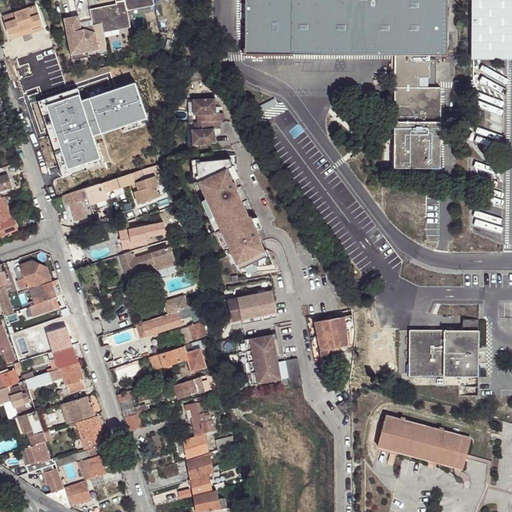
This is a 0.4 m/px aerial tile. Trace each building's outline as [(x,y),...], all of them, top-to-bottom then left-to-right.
[(115,0),(116,3),(125,2),(127,10),(154,5),(153,0),(115,0)] [(245,0),(245,55),(289,54),(288,0),(245,0)] [(394,55),(428,55),(446,55),(446,0),(288,0),(289,54),(394,55)] [(90,12),(93,25),(102,23),(104,32),(131,27),(127,10),(125,2),(116,3),(118,9),(113,10),(112,7),(91,12),(90,12)] [(37,8),(4,18),(12,42),(15,41),(14,36),(26,32),(27,37),(45,31),(37,8)] [(79,17),(64,20),(73,61),(108,53),(107,49),(104,32),(102,23),(93,25),(94,31),(89,32),(89,29),(82,30),(79,17)] [(428,78),(428,55),(394,55),(394,168),(439,168),(440,89),(417,89),(417,78),(428,78)] [(219,97),(197,98),(197,113),(200,113),(201,121),(198,121),(198,128),(195,129),(196,143),(218,142),(218,128),(223,128),(222,120),(227,120),(227,112),(220,112),(219,97)] [(69,120),(88,114),(92,113),(87,101),(63,109),(67,121),(69,120)] [(96,138),(88,114),(69,120),(77,145),(74,145),(76,153),(101,145),(99,137),(96,138)] [(322,160),(324,162),(314,171),(340,197),(356,181),(328,153),(322,160)] [(233,159),(199,160),(199,173),(196,174),(238,262),(242,260),(244,264),(255,259),(257,263),(275,264),(268,249),(266,250),(260,237),(262,236),(252,216),(251,216),(238,189),(240,188),(233,175),(234,174),(233,159)] [(163,172),(161,164),(159,165),(154,166),(130,174),(133,182),(135,181),(154,175),(163,172)] [(130,174),(64,196),(67,204),(70,203),(76,220),(87,216),(81,199),(88,197),(107,191),(130,183),(133,182),(130,174)] [(0,238),(6,236),(6,235),(20,230),(16,218),(15,219),(9,202),(6,203),(4,198),(1,198),(0,194),(0,192),(13,189),(8,175),(0,177),(0,238)] [(158,185),(154,175),(135,181),(138,189),(133,190),(135,196),(157,189),(156,185),(158,185)] [(359,205),(371,194),(363,185),(351,196),(359,205)] [(159,195),(157,189),(135,196),(138,203),(159,195)] [(107,191),(88,197),(89,201),(108,195),(107,191)] [(15,219),(16,218),(17,218),(9,196),(4,198),(6,203),(9,202),(15,219)] [(161,220),(164,227),(176,222),(173,215),(161,220)] [(123,244),(124,247),(149,242),(147,235),(161,231),(159,222),(120,231),(122,237),(123,244)] [(133,257),(131,250),(120,254),(128,278),(147,271),(146,269),(155,266),(156,269),(177,262),(171,245),(133,257)] [(81,252),(72,255),(75,265),(84,262),(84,261),(83,258),(81,252)] [(242,260),(238,262),(242,271),(276,267),(275,264),(257,263),(255,259),(244,264),(242,260)] [(26,278),(28,287),(50,280),(46,269),(33,262),(21,266),(22,266),(26,278)] [(0,304),(4,316),(13,313),(5,287),(9,286),(2,265),(0,265),(0,304)] [(15,269),(19,281),(26,278),(22,266),(15,269)] [(19,290),(28,287),(26,278),(19,281),(16,282),(19,290)] [(27,300),(30,307),(52,299),(56,298),(56,297),(51,283),(51,282),(30,289),(32,298),(27,300)] [(277,307),(272,288),(252,293),(251,289),(239,292),(240,296),(229,299),(234,321),(244,319),(275,311),(276,310),(277,310),(277,309),(277,307)] [(165,300),(167,304),(178,300),(181,309),(184,308),(189,306),(185,294),(165,300)] [(52,299),(30,307),(33,317),(55,310),(52,299)] [(167,304),(170,313),(181,309),(178,300),(167,304)] [(185,309),(184,308),(181,309),(170,313),(138,323),(142,336),(176,325),(176,324),(183,322),(180,314),(186,313),(187,316),(198,313),(195,306),(185,309)] [(279,314),(277,307),(277,309),(277,310),(276,310),(275,311),(244,319),(245,323),(279,314)] [(27,308),(13,313),(15,317),(22,315),(23,316),(29,313),(27,308)] [(352,329),(353,316),(316,323),(323,362),(338,359),(336,352),(336,349),(340,348),(348,347),(345,334),(351,333),(350,330),(352,329)] [(203,321),(186,327),(190,339),(207,333),(203,321)] [(466,323),(466,332),(479,332),(479,323),(466,323)] [(0,325),(0,344),(3,352),(1,353),(5,364),(15,361),(3,325),(0,325)] [(115,346),(134,339),(131,329),(111,337),(115,346)] [(479,332),(466,332),(410,332),(410,378),(479,378),(479,332)] [(49,340),(54,352),(69,348),(65,335),(49,340)] [(274,335),(245,340),(254,385),(282,380),(279,362),(274,335)] [(166,365),(177,361),(188,357),(192,370),(206,366),(198,341),(152,356),(156,368),(166,365)] [(57,359),(60,369),(61,369),(79,363),(73,346),(69,348),(54,352),(48,354),(51,361),(57,359)] [(299,358),(285,361),(288,378),(290,387),(303,384),(299,358)] [(51,361),(54,371),(60,369),(57,359),(51,361)] [(178,367),(177,361),(166,365),(168,371),(178,367)] [(285,361),(279,362),(282,380),(288,378),(285,361)] [(79,363),(61,369),(64,377),(68,388),(63,389),(65,395),(87,388),(79,363)] [(8,386),(21,382),(19,377),(16,369),(10,371),(9,368),(0,371),(0,389),(4,388),(8,386)] [(35,377),(38,387),(52,382),(52,381),(64,377),(61,369),(60,369),(54,371),(35,377)] [(24,374),(26,380),(35,377),(33,371),(24,374)] [(208,389),(221,385),(216,372),(203,376),(204,379),(210,376),(211,380),(205,381),(208,389)] [(188,396),(208,389),(205,381),(204,379),(203,376),(184,382),(188,396)] [(26,380),(29,390),(32,389),(38,387),(35,377),(26,380)] [(26,402),(32,400),(29,390),(26,380),(21,382),(8,386),(11,395),(12,399),(17,412),(24,409),(25,411),(28,410),(27,406),(26,402)] [(181,398),(188,396),(184,382),(177,385),(181,398)] [(11,395),(8,386),(4,388),(0,389),(0,403),(7,401),(6,397),(11,395)] [(130,391),(119,395),(121,402),(133,398),(130,391)] [(67,403),(73,423),(96,416),(89,396),(67,403)] [(208,430),(214,428),(208,398),(184,406),(186,412),(188,419),(194,418),(196,422),(197,423),(198,424),(193,426),(194,435),(208,430)] [(349,400),(344,400),(335,405),(343,414),(349,412),(349,400)] [(146,402),(124,410),(126,417),(137,413),(148,410),(146,402)] [(68,424),(73,423),(67,403),(62,405),(68,424)] [(16,418),(32,412),(29,405),(27,406),(28,410),(25,411),(24,409),(17,412),(14,413),(16,418)] [(46,442),(46,441),(44,436),(43,432),(40,422),(36,411),(35,411),(32,412),(16,418),(14,418),(20,435),(29,433),(33,447),(45,443),(46,442)] [(143,426),(137,413),(126,417),(131,431),(143,426)] [(452,470),(460,439),(385,416),(376,448),(452,470)] [(95,448),(102,447),(99,437),(102,436),(97,417),(81,422),(86,440),(85,441),(88,451),(95,448)] [(86,440),(81,422),(77,423),(86,451),(88,451),(85,441),(86,440)] [(206,432),(185,439),(185,441),(179,442),(181,452),(187,451),(188,456),(209,449),(206,432)] [(219,448),(233,443),(232,434),(216,438),(219,448)] [(51,461),(45,443),(33,447),(26,449),(31,465),(26,467),(29,474),(42,469),(52,465),(52,466),(56,465),(55,461),(53,461),(52,461),(51,461)] [(86,451),(76,455),(78,460),(80,468),(76,469),(79,479),(84,478),(85,480),(113,471),(108,455),(101,457),(100,455),(98,456),(95,448),(88,451),(86,451)] [(192,479),(214,471),(210,452),(189,459),(192,479)] [(78,460),(76,455),(60,459),(62,465),(78,460)] [(45,496),(70,509),(69,506),(64,488),(56,465),(52,466),(52,465),(42,469),(49,485),(47,486),(50,494),(45,496)] [(220,474),(219,469),(214,471),(192,479),(195,493),(213,489),(211,475),(220,474)] [(80,483),(64,488),(69,506),(81,503),(90,501),(86,483),(80,484),(80,483)] [(178,492),(180,498),(192,495),(190,489),(178,492)] [(221,507),(220,499),(218,490),(195,496),(199,511),(221,507)] [(221,507),(222,509),(245,505),(244,498),(226,501),(225,498),(220,499),(221,507)]
